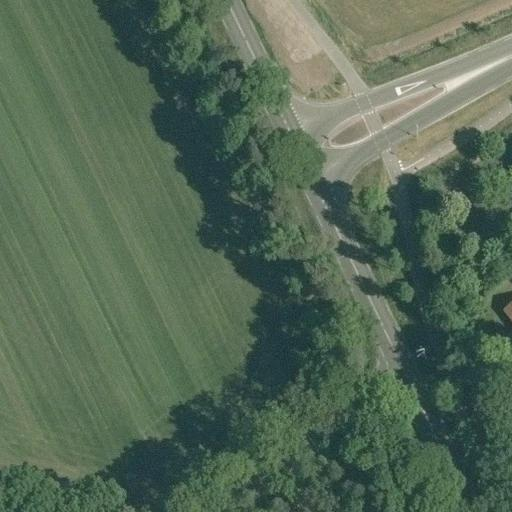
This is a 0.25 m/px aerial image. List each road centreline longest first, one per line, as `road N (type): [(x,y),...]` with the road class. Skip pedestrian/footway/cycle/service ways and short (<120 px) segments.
road 1 (secondary): [(402,373),(299,155)]
road 2 (secondary): [(299,155),(511,57)]
road 3 (tertiary): [(219,511),(402,373)]
road 4 (secondary): [(299,155),(226,0)]
road 5 (secondary): [(470,511),(402,373)]
